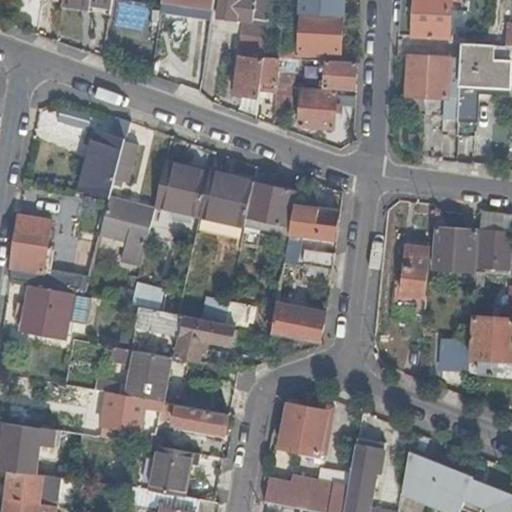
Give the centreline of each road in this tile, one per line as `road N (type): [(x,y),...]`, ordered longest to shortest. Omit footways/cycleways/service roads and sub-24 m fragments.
road 1 (residential): [(367,178),(21,57)]
road 2 (residential): [(241,511),(263,390),(276,379),(339,370)]
road 3 (residential): [(339,370),(367,178)]
road 4 (residential): [(511,440),(339,370)]
road 5 (residential): [(367,178),(377,0)]
road 6 (residential): [(0,205),(21,57)]
road 7 (residential): [(511,197),(367,178)]
